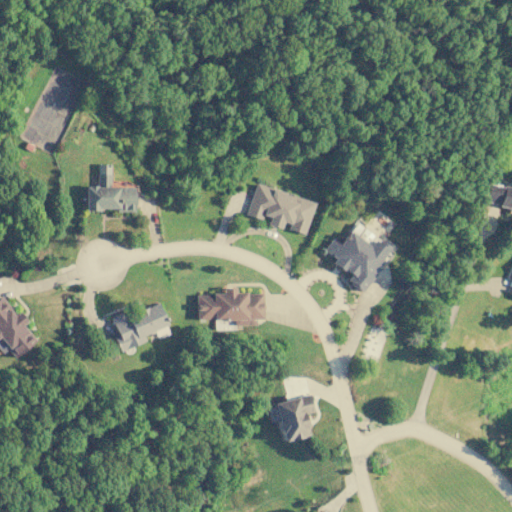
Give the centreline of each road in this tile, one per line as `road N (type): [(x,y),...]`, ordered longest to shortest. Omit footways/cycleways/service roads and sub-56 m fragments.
road 1 (residential): [(86,272),(183,250),(233,253),(268,271),(302,295),(326,328),(356,453)]
road 2 (residential): [(372,511),(356,453),(417,429),(481,464),(511,498)]
road 3 (residential): [(417,429),(462,285)]
